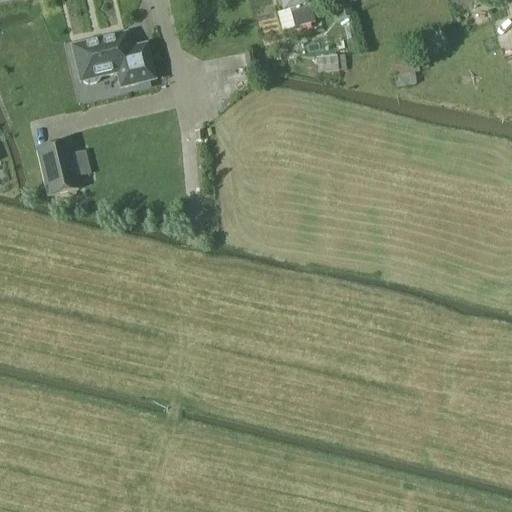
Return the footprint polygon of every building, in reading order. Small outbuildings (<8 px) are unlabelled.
[(280,0),(285,15),(290,14),(294,31),(315,26),(308,0),(280,0)] [(354,19),(349,0),(333,0),(339,22),(354,19)] [(116,76),(120,91),(154,83),(146,47),(129,51),(126,36),(71,49),(79,85),(83,84),(87,87),(97,85),(97,84),(100,80),(116,76)] [(337,58),(317,60),(318,76),(339,73),(337,58)] [(393,62),(395,77),(420,74),(418,58),(393,62)] [(416,86),(415,76),(395,79),(397,89),(416,86)] [(202,132),(194,133),(195,143),(203,143),(202,132)] [(36,152),(43,185),(47,199),(78,192),(67,145),(36,152)]
